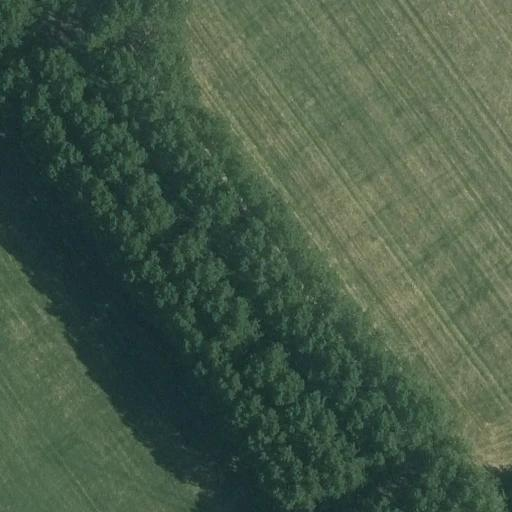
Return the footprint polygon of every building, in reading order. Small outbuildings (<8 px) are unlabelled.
[(22,186),(18,189),(37,213),(38,212),(38,211),(41,208),(42,209),(45,207),(45,206),(55,198),(56,198),(58,197),(39,172),(25,183),(26,184),(22,186)] [(11,194),(0,202),(0,208),(15,229),(18,228),(17,227),(28,219),(31,217),(31,216),(34,214),(35,214),(37,213),(18,189),(14,192),(11,195),(11,194)] [(0,378),(30,355),(28,352),(27,353),(24,349),(25,349),(21,344),(21,345),(13,335),(14,335),(12,332),(11,333),(8,329),(9,329),(8,327),(18,319),(13,313),(0,323),(0,378)] [(37,381),(14,398),(17,402),(18,402),(21,405),(21,407),(22,407),(25,410),(25,412),(26,412),(29,415),(28,416),(31,420),(34,417),(56,400),(55,399),(59,397),(57,395),(56,395),(48,385),(42,376),(39,378),(40,378),(37,381)] [(56,400),(34,417),(39,423),(40,423),(42,426),(52,440),(63,431),(62,431),(69,425),(69,426),(74,422),(71,419),(62,409),(59,404),(59,405),(56,401),(57,401),(56,400)] [(188,423),(181,427),(198,449),(199,449),(199,448),(202,445),(203,446),(207,443),(206,442),(217,434),(218,435),(221,432),(217,427),(217,428),(212,421),(212,420),(204,410),(191,420),(191,421),(188,423)] [(171,430),(157,441),(174,464),(175,463),(177,466),(177,467),(179,469),(187,463),(187,462),(197,454),(198,455),(201,453),(198,449),(181,427),(179,424),(175,428),(172,431),(171,430)] [(112,483),(108,484),(114,511),(119,511),(116,497),(133,493),(133,492),(148,489),(149,489),(153,488),(147,462),(144,463),(141,451),(112,458),(115,472),(116,472),(117,475),(116,476),(118,483),(113,484),(112,483)]
